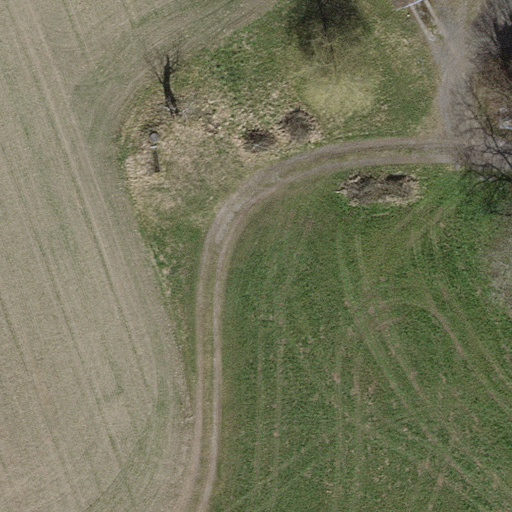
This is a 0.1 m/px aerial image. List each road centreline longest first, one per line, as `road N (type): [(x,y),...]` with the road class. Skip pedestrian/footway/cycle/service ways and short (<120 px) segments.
road 1 (track): [(511,152),(341,158),(278,178),(235,213),(212,264),(204,465),(193,511)]
road 2 (track): [(456,152),(456,98),(467,64),(511,47)]
